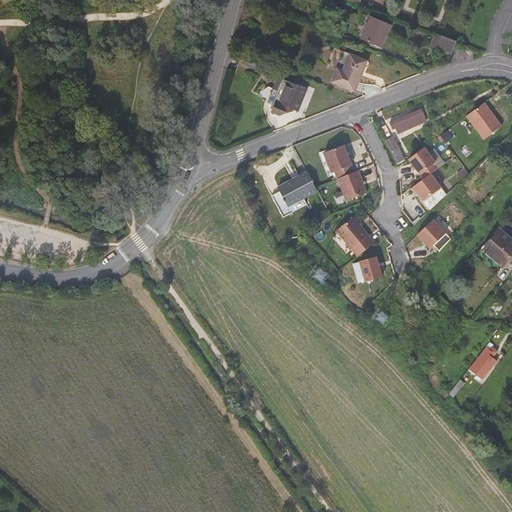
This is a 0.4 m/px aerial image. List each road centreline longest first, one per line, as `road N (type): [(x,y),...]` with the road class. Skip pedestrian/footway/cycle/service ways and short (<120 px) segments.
road 1 (tertiary): [(187,178),(137,243),(95,272),(0,271)]
road 2 (tertiary): [(231,0),(187,178)]
road 3 (residential): [(354,110),(187,178)]
road 4 (residential): [(511,73),(453,73),(354,110)]
